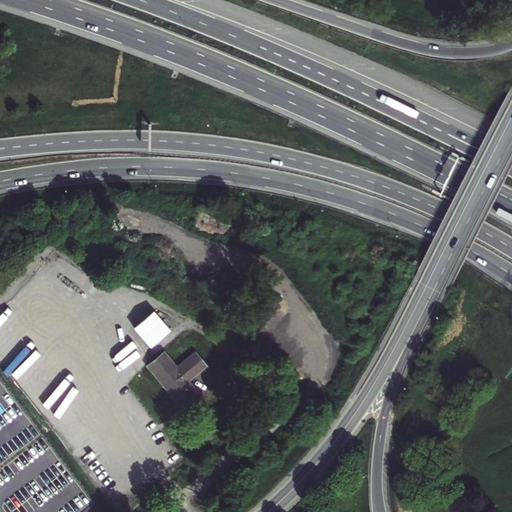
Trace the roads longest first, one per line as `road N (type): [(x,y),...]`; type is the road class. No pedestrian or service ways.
road 1 (motorway): [(0,182),(102,167),(246,174),(395,214),(511,274)]
road 2 (trunk): [(0,148),(121,139),(266,153),(401,193),(511,247)]
road 3 (motorway): [(35,0),(218,67),(408,153)]
road 4 (secondary): [(430,289),(342,433),(269,511)]
road 5 (motorway): [(511,40),(434,48),(274,0)]
road 6 (motorway): [(365,95),(140,0)]
road 7 (motorway): [(380,511),(384,418),(430,289)]
road 8 (secondary): [(511,128),(430,289)]
road 9 (motorway): [(511,172),(365,95)]
road 10 (motorway): [(511,163),(365,95)]
